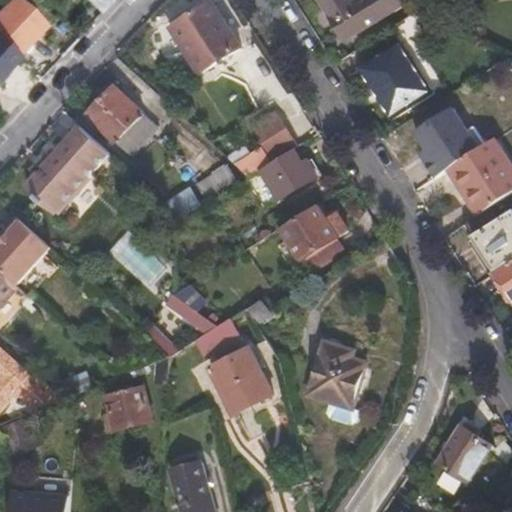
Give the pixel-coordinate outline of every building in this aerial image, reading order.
[(89,0),(104,13),(115,1),(113,0),(89,0)] [(374,22),(383,35),(400,25),(391,11),(407,0),(323,0),(346,39),(374,22)] [(0,34),(22,55),(44,31),(12,1),(0,13),(0,34)] [(241,46),(213,2),(173,29),(200,74),(241,46)] [(442,21),(423,11),(403,23),(414,39),(442,21)] [(22,55),(0,34),(0,82),(24,57),(22,55)] [(444,86),(414,39),(367,68),(396,115),(444,86)] [(133,157),(161,130),(121,89),(93,118),(133,157)] [(425,153),(440,176),(455,168),(475,156),(491,146),(482,128),(473,132),(460,108),(421,131),(431,148),(425,153)] [(510,134),(511,132),(511,115),(502,122),(510,134)] [(276,167),(302,152),(280,117),(254,133),(276,167)] [(118,156),(88,128),(33,189),(42,198),(39,202),(49,211),(52,207),(63,216),(118,156)] [(175,141),(168,134),(161,141),(168,147),(175,141)] [(494,211),(511,199),(511,156),(501,140),(475,156),(455,168),(486,216),(494,211)] [(261,157),(234,173),(248,186),(271,171),(261,157)] [(308,172),(299,157),(267,176),(286,206),(319,185),(311,170),(308,172)] [(213,207),(241,190),(231,175),(204,190),(213,207)] [(176,205),(187,222),(208,209),(198,193),(176,205)] [(511,265),(511,214),(501,221),(494,211),(486,216),(470,226),(477,235),(471,239),(480,253),(486,250),(501,273),(511,265)] [(332,224),(325,213),(284,238),(303,268),(342,244),(342,243),(352,235),(341,219),(332,224)] [(62,249),(28,216),(16,228),(19,231),(9,240),(0,250),(0,258),(27,286),(62,249)] [(19,231),(16,228),(7,239),(9,240),(19,231)] [(350,258),(342,244),(303,268),(310,281),(350,258)] [(480,253),(494,277),(501,273),(486,250),(480,253)] [(0,258),(0,317),(28,288),(27,286),(0,258)] [(511,265),(501,273),(511,290),(511,265)] [(198,292),(181,302),(224,327),(235,320),(211,306),(198,292)] [(137,320),(115,299),(109,306),(132,327),(137,320)] [(279,319),(274,311),(268,300),(256,308),(267,326),(279,319)] [(224,327),(181,302),(176,311),(211,335),(224,327)] [(235,320),(224,327),(236,334),(244,338),(245,337),(235,320)] [(159,327),(151,335),(176,357),(184,352),(159,327)] [(224,327),(211,335),(201,343),(206,353),(236,334),(224,327)] [(236,334),(206,353),(209,359),(235,344),(244,338),(236,334)] [(352,403),(368,357),(351,351),(353,343),(343,339),(341,344),(325,338),(308,387),(328,395),(324,406),(327,412),(349,420),(356,417),(359,406),(352,403)] [(269,364),(256,342),(253,345),(225,363),(217,369),(230,389),(269,364)] [(49,386),(35,372),(30,377),(0,348),(0,380),(20,399),(49,386)] [(176,357),(166,361),(163,383),(174,384),(176,357)] [(282,388),(269,364),(230,389),(245,412),(282,388)] [(67,401),(81,396),(75,380),(52,390),(65,402),(67,401)] [(156,423),(148,388),(113,398),(123,433),(156,423)] [(26,400),(31,415),(33,415),(65,402),(52,390),(26,400)] [(0,416),(10,406),(4,401),(7,398),(0,391),(0,416)] [(31,415),(3,428),(2,434),(14,460),(46,448),(33,415),(31,415)] [(471,486),(496,450),(479,439),(482,435),(470,426),(441,466),(471,486)] [(217,511),(208,466),(175,474),(183,511),(217,511)] [(15,511),(70,511),(72,482),(42,480),(41,500),(16,499),(15,511)]
